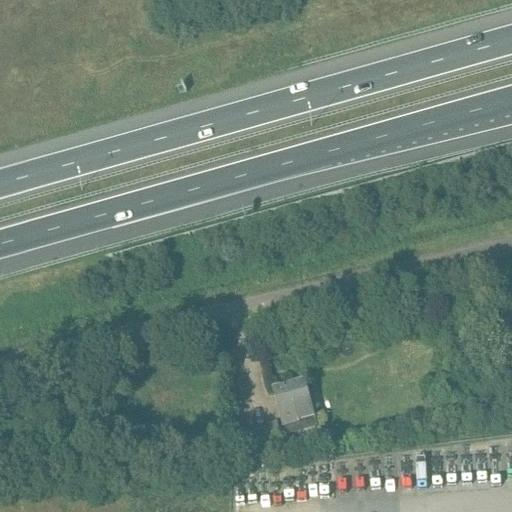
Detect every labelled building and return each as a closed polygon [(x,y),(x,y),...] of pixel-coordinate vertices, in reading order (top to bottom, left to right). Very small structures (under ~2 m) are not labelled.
[(304,385),(274,393),(279,412),(283,429),(282,429),(284,438),(318,429),(315,419),(313,420),(309,404),(304,385)] [(245,433),(256,469),(285,462),(277,423),(245,433)] [(90,447),(71,446),(70,470),(76,470),(76,472),(88,472),(90,447)] [(49,454),(35,455),(35,466),(50,465),(49,454)] [(396,486),(413,486),(412,455),(395,456),(396,486)]
